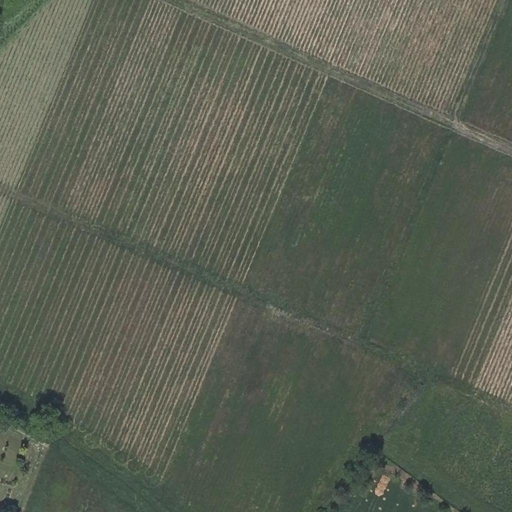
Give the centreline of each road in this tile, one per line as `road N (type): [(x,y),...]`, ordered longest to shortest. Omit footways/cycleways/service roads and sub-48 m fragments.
road 1 (track): [(0,189),(511,410)]
road 2 (track): [(511,149),(178,0)]
